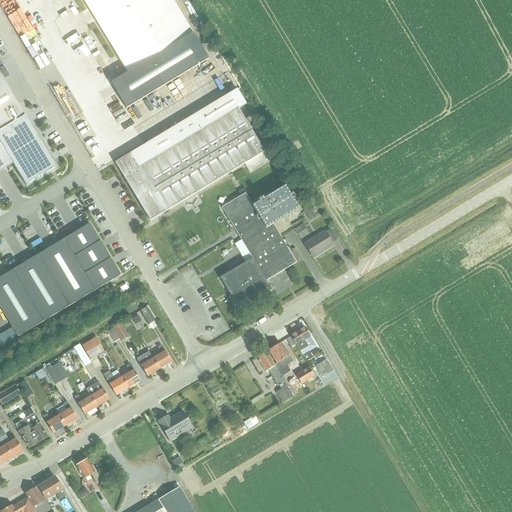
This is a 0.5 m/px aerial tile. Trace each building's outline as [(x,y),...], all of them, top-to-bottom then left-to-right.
[(111,83),(126,108),(207,58),(171,0),(83,0),(127,72),(111,83)] [(0,166),(7,162),(10,160),(26,186),(46,173),(55,167),(50,159),(50,158),(25,116),(20,119),(18,116),(17,113),(13,107),(5,93),(1,87),(0,85),(0,79),(2,79),(0,75),(0,166)] [(115,164),(150,221),(244,164),(250,173),(270,161),(237,108),(199,131),(191,118),(115,164)] [(245,263),(220,278),(238,309),(271,289),(266,281),(296,263),(302,259),(294,247),(288,251),(272,224),(298,209),(284,185),(263,198),(262,197),(257,200),(258,201),(251,205),(244,194),(222,208),(241,240),(234,244),(245,263)] [(309,220),(315,217),(308,206),(303,209),(309,220)] [(120,275),(89,224),(0,277),(0,308),(18,337),(120,275)] [(313,258),(333,246),(325,233),(304,245),(313,258)] [(149,325),(155,321),(147,308),(141,311),(149,325)] [(138,317),(132,321),(136,326),(142,323),(138,317)] [(113,328),(120,339),(121,341),(128,337),(120,323),(113,327),(113,328)] [(304,327),(290,336),(291,337),(296,345),(300,352),(302,356),(306,362),(313,358),(309,351),(316,347),(310,336),(304,327)] [(120,339),(113,328),(108,332),(114,342),(120,339)] [(291,337),(286,340),(291,347),(296,345),(291,337)] [(88,342),(82,346),(90,358),(94,355),(96,355),(104,350),(97,338),(88,342)] [(283,351),(279,344),(267,351),(279,371),(292,363),(285,350),(283,351)] [(161,354),(152,359),(159,370),(171,362),(161,345),(157,347),(161,354)] [(88,359),(82,348),(76,352),(83,362),(88,359)] [(148,352),(137,359),(147,377),(159,370),(152,359),(148,352)] [(293,397),(266,353),(257,358),(265,372),(268,370),(280,389),(275,392),(282,403),(293,397)] [(326,360),(315,366),(322,377),(333,371),(326,360)] [(58,363),(51,368),(60,382),(67,378),(58,363)] [(121,377),(128,388),(140,381),(130,364),(126,367),(130,372),(121,377)] [(54,385),(60,382),(51,368),(50,366),(45,370),(54,385)] [(309,368),(295,376),(300,385),(314,376),(309,368)] [(42,371),(36,375),(40,382),(46,378),(42,371)] [(110,371),(104,375),(116,396),(128,388),(121,377),(116,381),(110,371)] [(300,385),(295,376),(289,380),(295,389),(300,385)] [(27,397),(33,394),(25,381),(20,384),(27,397)] [(95,385),(87,391),(90,396),(97,407),(109,400),(99,383),(95,385)] [(7,392),(12,400),(20,395),(17,390),(15,387),(10,390),(7,392)] [(12,400),(7,392),(0,395),(0,403),(2,406),(12,400)] [(97,407),(90,396),(82,401),(78,395),(74,398),(84,415),(97,407)] [(67,410),(59,415),(65,426),(77,419),(67,402),(64,404),(67,410)] [(170,419),(168,416),(158,421),(170,441),(185,433),(184,431),(191,426),(183,411),(170,419)] [(19,422),(14,425),(18,431),(29,448),(38,443),(47,437),(39,424),(40,424),(34,413),(28,417),(19,422)] [(65,426),(59,415),(50,420),(47,414),(43,417),(53,434),(65,426)] [(2,430),(0,430),(0,437),(0,438),(12,458),(23,452),(16,439),(10,443),(2,430)] [(12,458),(0,438),(0,461),(2,464),(12,458)] [(179,458),(172,463),(176,469),(183,465),(179,458)] [(95,483),(101,480),(92,465),(91,466),(87,460),(76,467),(84,479),(90,475),(95,483)] [(39,488),(46,500),(55,494),(59,500),(65,496),(62,490),(54,477),(38,486),(39,488)] [(53,511),(46,500),(39,488),(37,489),(36,488),(25,494),(27,498),(27,499),(34,511),(53,511)] [(192,511),(178,488),(138,511),(192,511)] [(85,489),(77,494),(80,500),(89,495),(85,489)] [(34,511),(27,499),(13,507),(12,505),(0,511),(34,511)]
